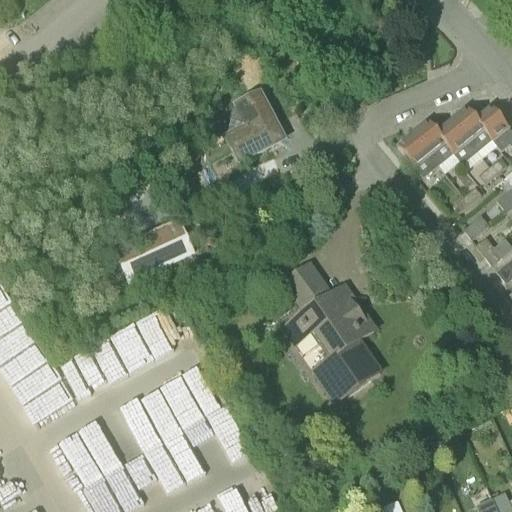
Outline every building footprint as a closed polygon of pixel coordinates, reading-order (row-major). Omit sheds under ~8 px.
[(178,23),(185,32),(195,23),(188,15),(178,23)] [(263,108),(241,119),(250,140),(250,143),(228,153),(242,179),(288,155),(263,108)] [(500,155),(509,148),(511,152),(511,137),(491,111),(476,123),(492,144),(500,155)] [(492,144),(476,123),(467,112),(452,124),(477,156),(492,144)] [(461,169),(463,168),(477,156),(452,124),(437,136),(454,157),(453,158),(461,169)] [(454,157),(437,136),(428,125),(412,138),(438,170),(453,158),(454,157)] [(423,182),(438,170),(412,138),(397,150),(423,182)] [(196,205),(199,211),(222,196),(219,190),(222,189),(210,170),(207,172),(199,160),(177,174),(178,177),(168,183),(185,212),(196,205)] [(488,171),(495,179),(506,170),(500,161),(488,171)] [(488,171),(477,180),(483,188),(495,179),(488,171)] [(506,217),(511,212),(511,174),(506,180),(511,188),(511,191),(496,205),(506,217)] [(464,201),(470,209),(481,199),(475,192),(464,201)] [(470,209),(464,201),(453,210),(459,218),(470,209)] [(488,230),(481,221),(463,234),(471,244),(488,230)] [(179,266),(167,241),(162,233),(132,247),(148,280),(179,266)] [(475,250),(483,260),(493,252),(486,242),(475,250)] [(511,252),(504,243),(493,252),(483,260),(491,270),(511,253),(511,252)] [(511,282),(511,263),(496,277),(505,288),(511,282)] [(380,378),(357,345),(374,334),(355,307),(352,308),(349,309),(347,309),(344,309),(341,309),(339,308),(336,306),(335,305),(334,304),(333,303),(332,302),(309,270),(282,288),(302,317),(280,333),(294,353),(313,340),(328,361),(309,375),(334,410),(380,378)] [(221,288),(184,307),(193,324),(229,305),(221,288)] [(511,511),(504,496),(491,502),(495,511),(511,511)] [(495,511),(491,502),(475,509),(476,511),(495,511)]
